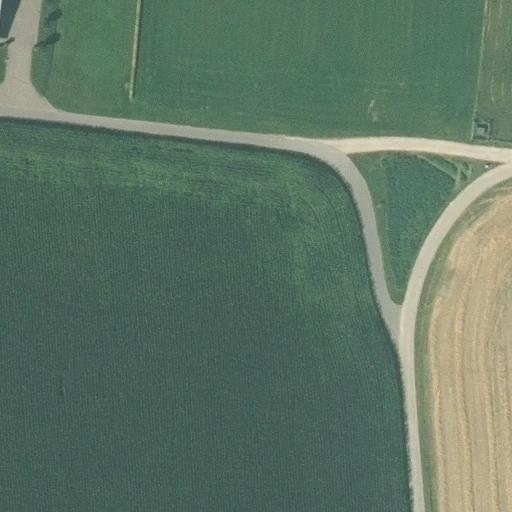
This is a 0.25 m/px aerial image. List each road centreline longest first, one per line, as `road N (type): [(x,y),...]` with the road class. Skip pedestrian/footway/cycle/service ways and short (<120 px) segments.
road 1 (unclassified): [(0,107),(315,149),(343,168),(362,197),(375,281),(386,308),(407,325)]
road 2 (track): [(315,149),(511,159)]
road 3 (unclassified): [(407,325),(434,240),(453,209),(511,170)]
road 4 (unclassified): [(418,511),(407,325)]
road 5 (track): [(481,0),(467,151)]
